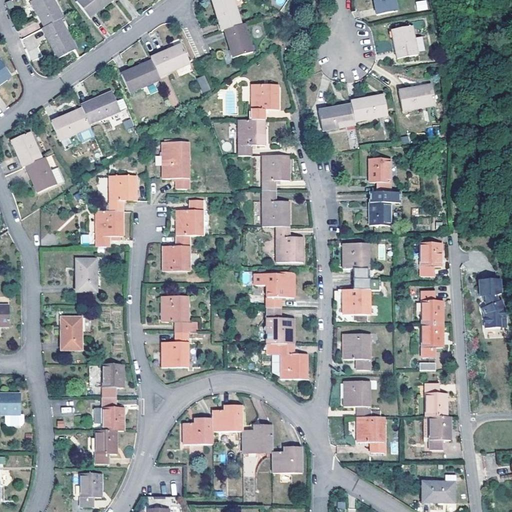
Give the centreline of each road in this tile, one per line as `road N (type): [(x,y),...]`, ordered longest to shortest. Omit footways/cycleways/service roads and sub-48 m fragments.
road 1 (residential): [(475,511),(456,237)]
road 2 (residential): [(308,429),(321,407),(325,320),(322,221),(310,165)]
road 3 (residential): [(167,414),(134,337),(141,209)]
road 4 (residential): [(34,362),(26,247),(0,184)]
road 5 (residential): [(179,0),(38,103)]
road 6 (residential): [(308,429),(281,401),(243,385),(207,388),(167,414)]
road 7 (residential): [(31,511),(45,449),(34,362)]
